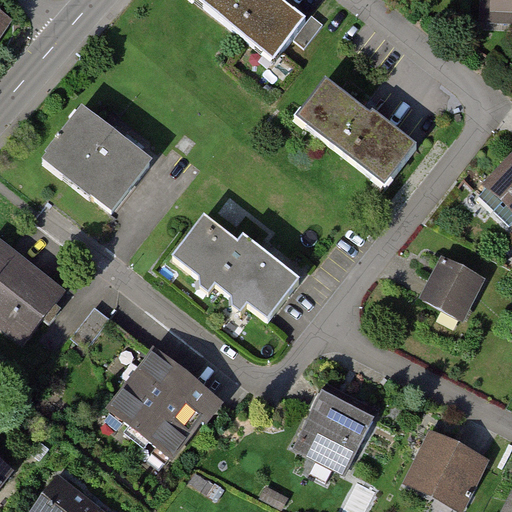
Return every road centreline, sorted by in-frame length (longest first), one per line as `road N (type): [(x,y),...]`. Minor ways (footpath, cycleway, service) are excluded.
road 1 (residential): [(324,330),(471,140),(480,116),(466,84),(363,0)]
road 2 (residential): [(46,222),(256,380),(290,371),(324,330)]
road 3 (residential): [(511,428),(324,330)]
